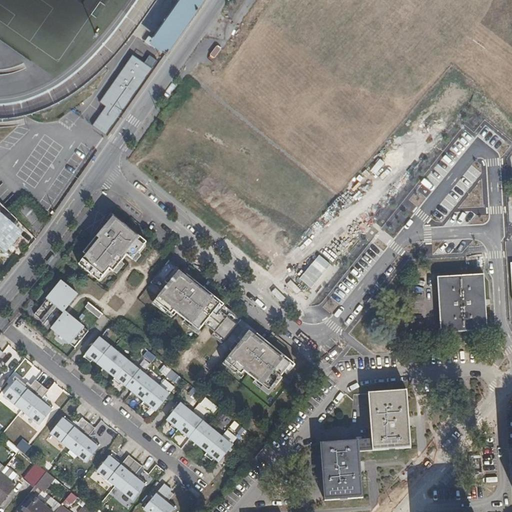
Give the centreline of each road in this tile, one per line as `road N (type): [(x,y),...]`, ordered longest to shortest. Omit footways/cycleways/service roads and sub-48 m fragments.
road 1 (residential): [(98,173),(318,343)]
road 2 (residential): [(202,484),(0,321)]
road 3 (tertiary): [(98,173),(217,0)]
road 4 (residential): [(401,511),(511,385)]
road 5 (tertiary): [(0,300),(98,173)]
